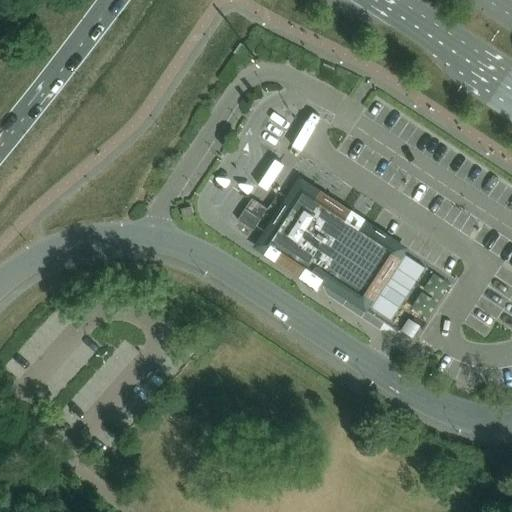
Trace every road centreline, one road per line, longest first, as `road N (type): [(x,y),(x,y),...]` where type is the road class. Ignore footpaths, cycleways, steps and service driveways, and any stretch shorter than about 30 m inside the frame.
road 1 (unclassified): [(0,283),(73,240),(145,236),(206,258),(451,417),(511,424)]
road 2 (motorway): [(0,135),(104,0)]
road 3 (tertiary): [(374,0),(511,92)]
